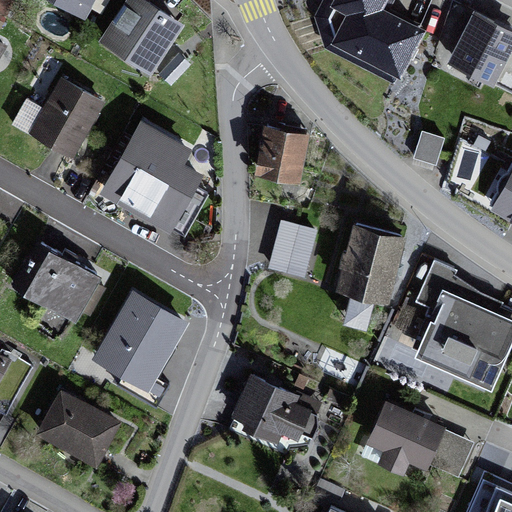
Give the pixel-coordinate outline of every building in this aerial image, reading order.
[(53,0),(86,18),(95,0),(53,0)] [(186,27),(147,0),(130,0),(102,41),(152,76),(186,27)] [(324,0),(318,12),(330,47),(411,86),(444,19),(405,0),(324,0)] [(511,28),(472,8),(444,62),(511,96),(511,28)] [(104,106),(61,81),(30,137),(73,161),(104,106)] [(196,150),(141,121),(102,193),(175,232),(203,179),(185,170),(196,150)] [(424,124),(414,154),(437,162),(448,132),(424,124)] [(309,135),(265,126),(255,176),(299,185),(309,135)] [(511,164),(491,205),(511,216),(511,164)] [(318,231),(282,220),(268,268),(304,278),(318,231)] [(408,239),(357,227),(342,289),(356,292),(348,326),(373,332),(380,302),(392,305),(408,239)] [(103,279),(54,251),(28,296),(77,324),(103,279)] [(461,272),(437,264),(422,305),(441,316),(422,358),(497,391),(511,354),(511,313),(503,306),(457,281),(461,272)] [(187,320),(133,290),(97,353),(151,384),(187,320)] [(16,363),(0,353),(0,388),(1,389),(16,363)] [(318,406),(253,376),(234,419),(279,439),(284,429),(303,437),(318,406)] [(122,422),(60,386),(36,426),(98,463),(122,422)] [(448,428),(386,400),(362,453),(424,481),(448,428)] [(511,511),(511,478),(492,470),(473,511),(511,511)]
